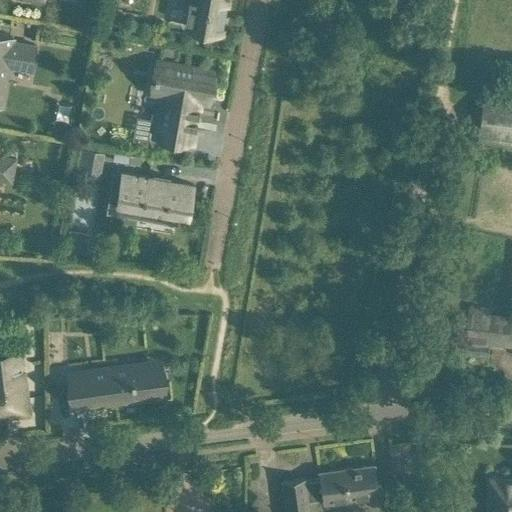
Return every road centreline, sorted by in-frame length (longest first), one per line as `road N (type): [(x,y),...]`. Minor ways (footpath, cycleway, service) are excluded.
road 1 (unclassified): [(511,416),(380,411),(28,458)]
road 2 (track): [(439,76),(391,313),(380,411)]
road 3 (residential): [(259,0),(211,267)]
